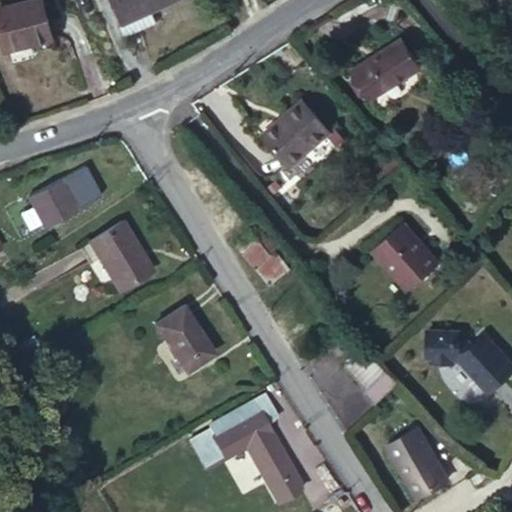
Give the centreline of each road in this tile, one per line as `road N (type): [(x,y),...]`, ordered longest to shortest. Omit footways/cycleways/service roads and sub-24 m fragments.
road 1 (residential): [(123,111),(374,511)]
road 2 (residential): [(123,111),(154,101),(318,0)]
road 3 (residential): [(0,149),(123,111)]
